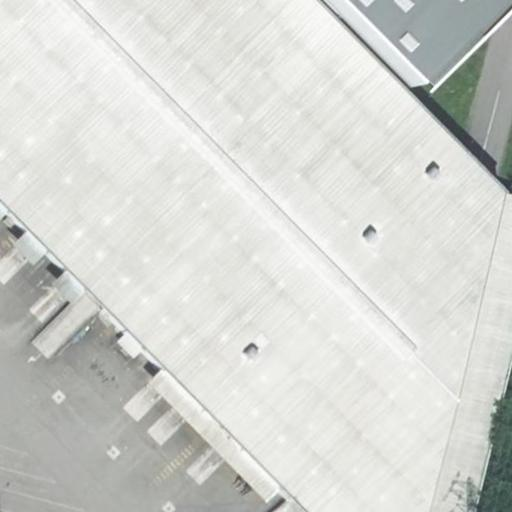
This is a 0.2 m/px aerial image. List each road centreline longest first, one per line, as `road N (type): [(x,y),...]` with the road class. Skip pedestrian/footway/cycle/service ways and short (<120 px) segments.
road 1 (unknown): [(511,34),(365,402),(303,511)]
road 2 (unknown): [(118,511),(0,397)]
